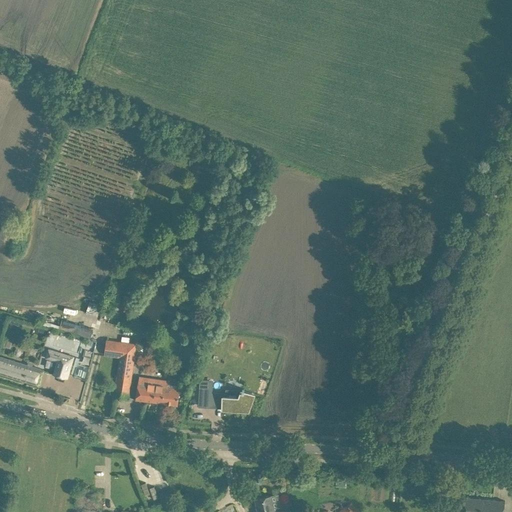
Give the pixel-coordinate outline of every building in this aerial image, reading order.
[(88,301),(85,310),(94,314),(97,304),(88,301)] [(198,318),(206,320),(208,314),(200,312),(198,318)] [(89,337),(92,328),(61,319),(58,328),(89,337)] [(74,356),(52,350),(49,358),(57,361),(53,373),(67,378),(74,356)] [(0,356),(0,372),(36,384),(41,369),(0,356)] [(131,379),(134,360),(120,358),(117,377),(116,385),(114,395),(128,397),(130,387),(131,379)] [(180,388),(181,379),(168,377),(167,382),(139,378),(138,388),(136,398),(177,404),(179,394),(180,388)] [(202,382),(201,404),(209,405),(210,383),(202,382)] [(222,408),(248,409),(254,393),(242,389),(240,397),(219,395),(218,403),(220,404),(220,403),(222,403),(222,405),(222,408)] [(159,493),(162,502),(175,498),(171,489),(159,493)] [(255,511),(276,511),(275,507),(274,507),(271,495),(255,498),(257,510),(256,511),(255,511)] [(503,511),(505,501),(465,497),(463,511),(503,511)] [(351,502),(338,511),(353,511),(357,510),(351,502)]
